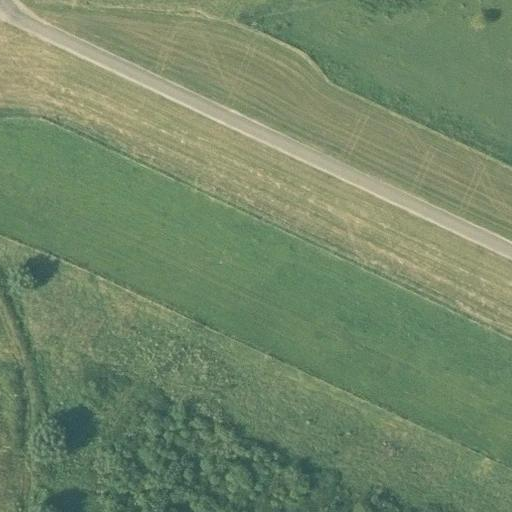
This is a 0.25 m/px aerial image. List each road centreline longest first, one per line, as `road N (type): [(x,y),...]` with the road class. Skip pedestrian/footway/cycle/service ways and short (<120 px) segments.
road 1 (unclassified): [(511,249),(96,56),(0,1)]
road 2 (track): [(27,511),(29,416),(0,307)]
